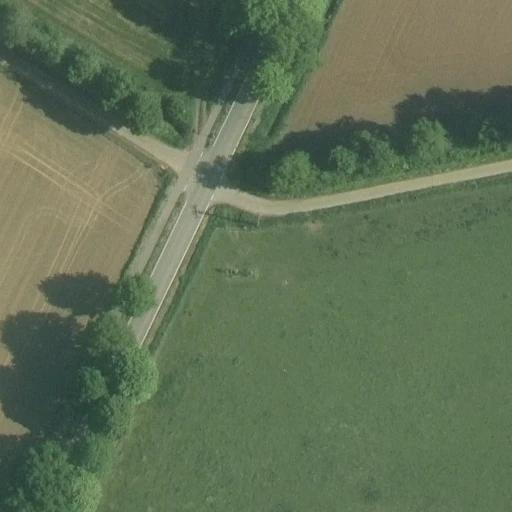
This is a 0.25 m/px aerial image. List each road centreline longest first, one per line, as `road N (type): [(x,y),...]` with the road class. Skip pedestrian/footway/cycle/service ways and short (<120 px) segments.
road 1 (tertiary): [(53,511),(210,179)]
road 2 (residential): [(210,179),(251,201),(294,206),(511,164)]
road 3 (unclassified): [(0,46),(190,165)]
road 4 (tertiary): [(210,179),(298,0)]
